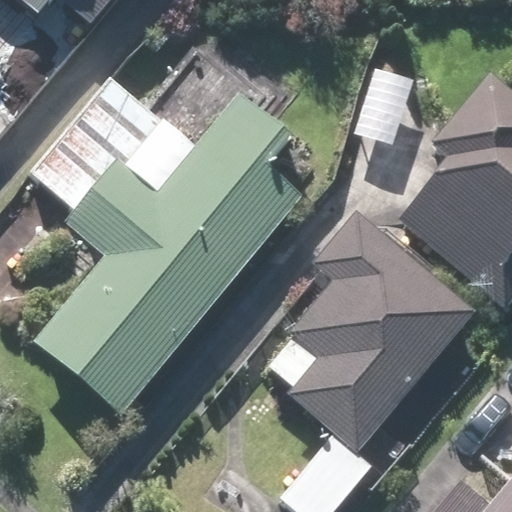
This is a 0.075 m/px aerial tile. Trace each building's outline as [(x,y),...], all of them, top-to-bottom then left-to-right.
[(19,0),(34,12),(43,0),(19,0)] [(419,89),(377,74),(354,139),(396,154),(419,89)] [(153,121),(108,83),(27,178),(72,216),(153,121)] [(399,227),(503,318),(511,307),(511,101),(494,85),(433,154),(450,170),(399,227)] [(34,348),(123,422),(304,205),(267,174),(293,144),(241,101),(157,202),(117,169),(66,231),(105,263),(34,348)] [(289,401),(358,459),(477,318),(359,219),(315,272),(335,289),(292,340),(320,364),(289,401)] [(511,511),(511,486),(490,511),(511,511)]
